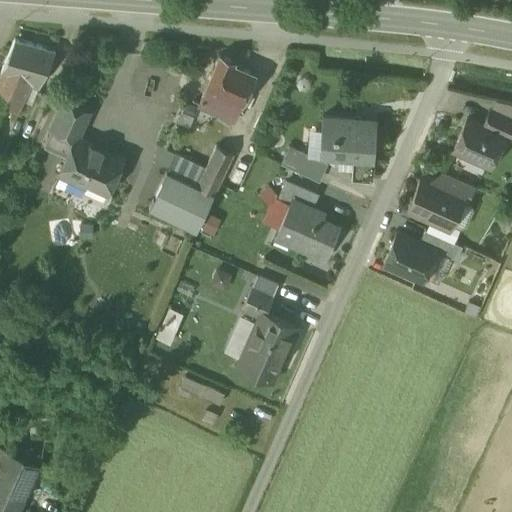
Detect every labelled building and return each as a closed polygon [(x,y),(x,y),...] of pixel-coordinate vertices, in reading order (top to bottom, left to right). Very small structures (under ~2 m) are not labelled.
[(14,38),(0,68),(2,69),(0,73),(0,126),(8,108),(17,112),(31,82),(38,85),(54,51),(54,48),(14,38)] [(235,60),(219,54),(205,87),(206,87),(199,102),(198,102),(197,104),(233,119),(241,102),(254,73),(233,63),(235,60)] [(88,110),(64,99),(51,127),(74,137),(76,138),(77,136),(88,110)] [(511,137),(511,119),(489,110),(483,124),(503,133),(503,135),(511,139),(511,137)] [(354,118),(325,116),(322,159),(358,160),(357,176),(375,177),(378,122),(354,121),(354,118)] [(483,124),(466,117),(453,148),(489,165),(503,135),(503,133),(483,124)] [(74,137),(51,127),(43,144),(66,154),(74,137)] [(122,156),(77,136),(76,138),(74,137),(66,154),(59,171),(87,184),(84,190),(102,198),(106,189),(107,190),(122,156)] [(233,153),(216,145),(205,167),(222,175),(233,153)] [(329,165),(310,157),(301,176),(320,185),(329,165)] [(222,175),(205,167),(196,185),(196,186),(213,194),(222,175)] [(474,184),(441,170),(436,182),(463,194),(461,199),(466,202),(474,184)] [(196,185),(166,171),(148,208),(196,231),(213,194),(196,186),(196,185)] [(436,182),(421,175),(407,207),(449,226),(461,199),(463,194),(436,182)] [(316,194),(286,181),(280,195),(290,200),(291,198),(310,206),(316,194)] [(310,206),(291,198),(290,200),(277,228),(278,229),(306,241),(303,247),(324,256),(338,225),(320,217),(322,213),(323,214),(324,213),(310,206)] [(511,204),(505,201),(499,213),(511,218),(511,204)] [(457,243),(425,228),(419,241),(435,248),(435,249),(451,257),(457,243)] [(419,241),(397,231),(383,262),(421,279),(435,249),(435,248),(419,241)] [(278,284),(257,275),(253,286),(274,294),(278,284)] [(274,294),(253,286),(243,308),(264,317),(274,294)] [(231,293),(219,295),(222,307),(234,305),(231,293)] [(168,305),(156,336),(168,341),(180,310),(168,305)] [(222,351),(245,361),(261,322),(238,312),(222,351)] [(298,324),(272,313),(267,324),(261,322),(245,361),(277,374),(298,324)] [(223,392),(183,375),(178,385),(218,403),(223,392)] [(0,511),(18,511),(39,465),(0,448),(0,511)]
